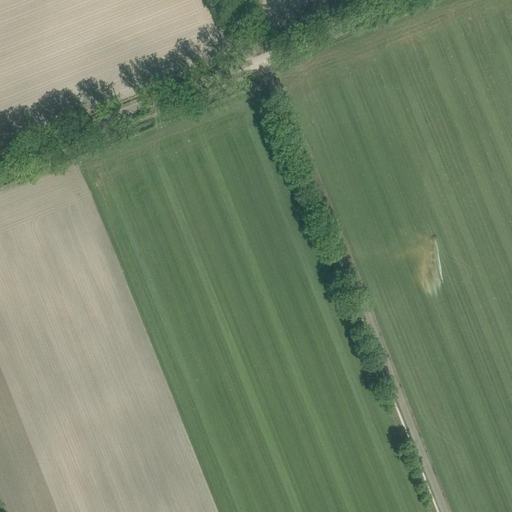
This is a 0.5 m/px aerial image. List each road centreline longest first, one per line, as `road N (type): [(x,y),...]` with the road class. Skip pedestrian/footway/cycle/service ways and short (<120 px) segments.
road 1 (track): [(438,511),(259,63)]
road 2 (unclassified): [(0,163),(419,0)]
